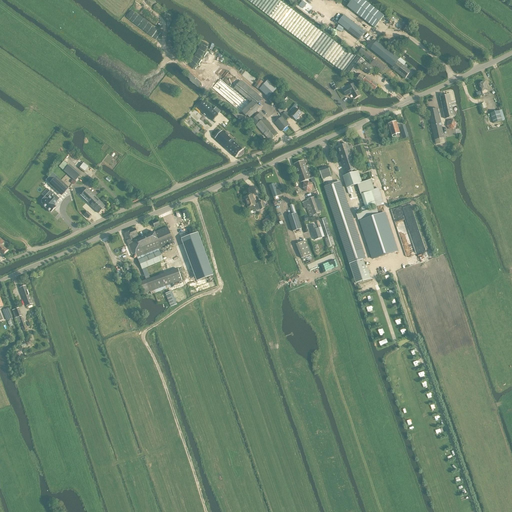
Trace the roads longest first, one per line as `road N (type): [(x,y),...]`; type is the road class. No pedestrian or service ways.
road 1 (unclassified): [(0,281),(378,114)]
road 2 (unclassified): [(378,114),(352,109),(0,263)]
road 3 (track): [(387,209),(397,251),(388,258),(475,511)]
road 4 (track): [(143,331),(206,511)]
road 5 (track): [(143,331),(221,287),(194,198)]
road 6 (track): [(267,334),(212,187)]
road 7 (unclassified): [(378,114),(511,53)]
